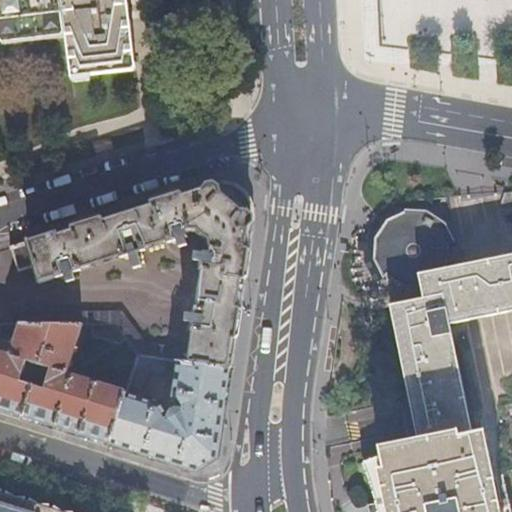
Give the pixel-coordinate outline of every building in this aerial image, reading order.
[(0,0),(0,41),(0,45),(64,38),(59,0),(0,0)] [(69,78),(134,71),(134,68),(125,0),(59,0),(64,38),(69,78)] [(222,179),(209,183),(30,240),(31,242),(38,265),(42,280),(189,234),(188,229),(199,229),(211,239),(212,251),(206,250),(190,350),(144,343),(122,314),(21,312),(21,323),(51,323),(95,324),(117,324),(127,339),(138,354),(165,358),(178,360),(231,367),(254,214),(255,207),(254,202),(250,192),(243,185),(237,182),(232,180),(222,179)] [(418,275),(444,269),(446,264),(448,253),(448,246),(446,239),(444,234),(438,228),(428,221),(423,219),(416,218),(410,218),(400,220),(399,218),(392,222),(386,227),(382,232),(377,243),(376,250),(376,260),(381,271),(383,273),(385,273),(391,280),(399,284),(405,286),(411,287),(420,287),(418,275)] [(38,265),(31,242),(13,247),(20,270),(38,265)] [(420,287),(423,300),(428,327),(450,323),(500,313),(511,310),(511,255),(489,260),(444,269),(418,275),(420,287)] [(428,327),(423,300),(390,307),(414,427),(418,446),(379,453),(360,460),(364,470),(371,488),(376,505),(377,511),(510,511),(507,503),(501,471),(511,469),(511,405),(511,402),(485,407),(468,411),(450,323),(428,327)] [(0,408),(22,415),(32,383),(21,380),(27,360),(38,363),(51,323),(21,323),(10,354),(12,359),(6,360),(4,353),(0,351),(0,408)] [(32,383),(22,415),(110,443),(126,392),(130,381),(138,354),(127,339),(119,344),(94,336),(92,332),(95,324),(51,323),(38,363),(51,367),(44,387),(32,383)] [(163,370),(165,358),(138,354),(130,381),(141,384),(144,384),(147,376),(152,372),(160,373),(163,370)] [(217,457),(231,367),(178,360),(172,396),(178,407),(167,413),(161,404),(126,392),(110,443),(197,470),(217,457)] [(41,511),(0,498),(0,511),(41,511)]
